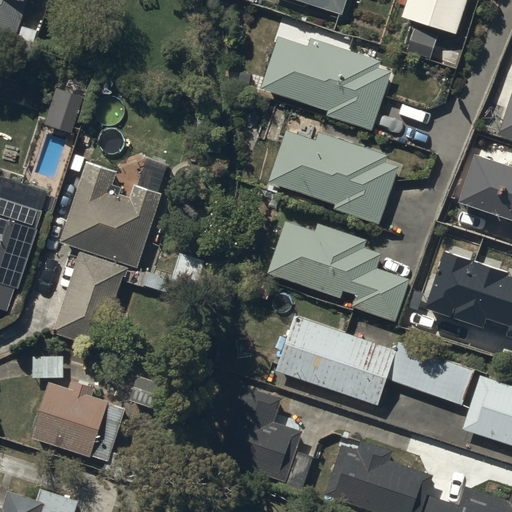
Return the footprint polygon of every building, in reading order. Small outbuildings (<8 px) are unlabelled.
[(0,0),(0,34),(15,40),(28,8),(25,6),(26,0),(0,0)] [(275,0),(342,20),(347,0),(275,0)] [(466,0),(407,0),(403,16),(456,33),(466,0)] [(437,35),(414,28),(407,51),(430,58),(437,35)] [(372,135),(390,77),(378,73),(380,67),(311,46),(309,53),(277,44),(261,95),(328,116),(327,120),(372,135)] [(83,97),(56,88),(44,124),(71,133),(83,97)] [(511,99),(499,138),(511,142),(511,99)] [(318,149),(288,139),(271,188),(335,210),(333,215),(379,231),(399,171),(384,166),(386,161),(321,139),(318,149)] [(511,166),(475,154),(459,202),(511,220),(511,166)] [(115,177),(86,168),(60,247),(135,272),(159,200),(134,192),(131,204),(118,199),(120,193),(111,190),(115,177)] [(49,193),(0,176),(0,316),(5,318),(13,294),(15,295),(49,193)] [(285,227),(268,279),(340,303),(342,296),(356,301),(352,311),(395,325),(409,285),(375,274),(380,260),(361,254),(364,245),(316,229),(314,237),(285,227)] [(511,273),(444,250),(424,309),(483,329),(486,319),(509,327),(506,336),(511,337),(511,273)] [(128,273),(80,258),(53,337),(97,352),(121,280),(125,282),(128,273)] [(180,287),(148,276),(143,290),(175,300),(180,287)] [(396,356),(295,323),(276,376),(376,410),(387,382),(462,409),(473,377),(398,350),(396,356)] [(62,361),(33,360),(32,382),(61,382),(62,361)] [(511,390),(480,380),(463,433),(511,449),(511,390)] [(157,389),(139,382),(130,406),(148,413),(157,389)] [(93,394),(74,387),(70,398),(50,392),(32,445),(88,463),(89,461),(107,467),(123,417),(107,411),(108,408),(90,403),(93,394)] [(283,402),(244,390),(220,462),(286,484),(288,476),(307,482),(315,458),(298,452),(304,434),(276,424),(283,402)] [(359,453),(344,447),(327,497),(371,511),(511,511),(511,498),(510,503),(467,489),(461,507),(428,496),(434,479),(391,464),(395,453),(363,442),(359,453)] [(4,511),(0,509),(0,511),(75,511),(78,502),(43,490),(39,503),(10,494),(4,511)] [(132,511),(137,498),(121,492),(113,511),(132,511)]
